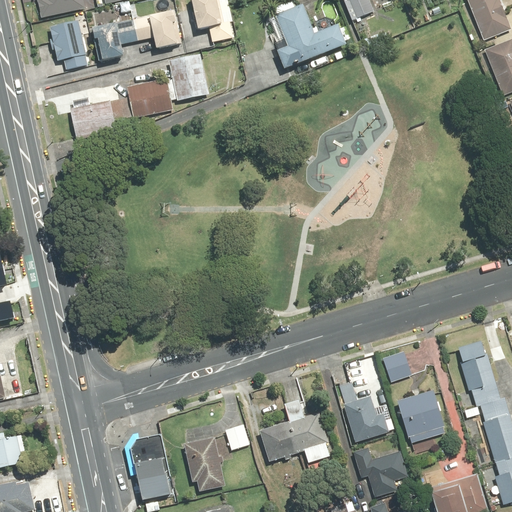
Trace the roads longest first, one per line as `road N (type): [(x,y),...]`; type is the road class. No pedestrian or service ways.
road 1 (tertiary): [(138,388),(511,276)]
road 2 (primary): [(0,29),(69,327)]
